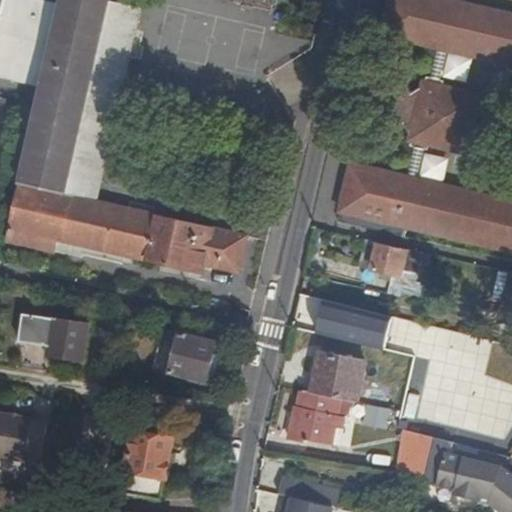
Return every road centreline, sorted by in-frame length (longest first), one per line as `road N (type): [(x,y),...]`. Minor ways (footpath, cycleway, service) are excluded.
road 1 (residential): [(232,511),(269,310),(343,0)]
road 2 (unknown): [(247,415),(0,374)]
